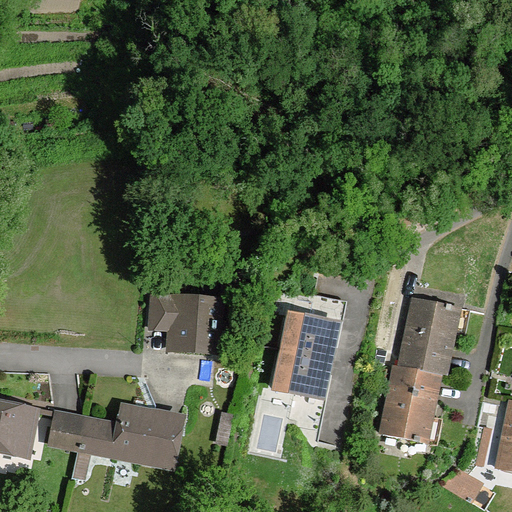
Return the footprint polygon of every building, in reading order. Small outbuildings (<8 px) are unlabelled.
[(224,359),(227,299),(152,296),(151,332),(169,333),(168,356),(224,359)] [(409,303),(396,370),(440,378),(447,379),(450,362),(454,340),(465,342),(470,314),(409,303)] [(330,408),(346,326),(293,315),(276,397),(330,408)] [(437,393),(440,378),(396,370),(388,368),(376,437),(437,448),(442,421),(432,419),(437,393)] [(0,456),(31,462),(42,401),(0,393),(0,456)] [(119,425),(58,414),(52,449),(177,471),(186,417),(123,406),(119,425)] [(511,414),(508,435),(487,431),(479,469),(511,475),(511,414)] [(481,485),(456,467),(444,484),(469,502),(481,485)]
